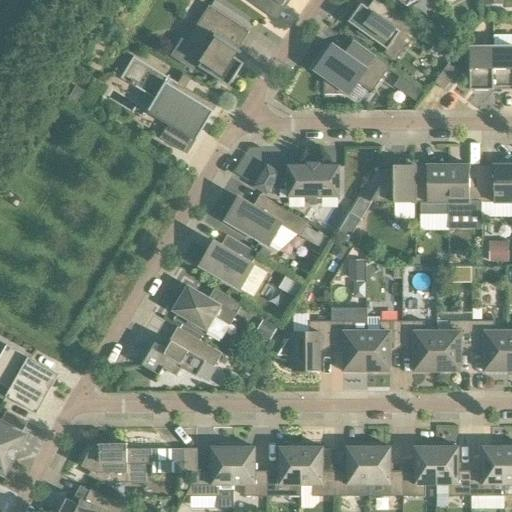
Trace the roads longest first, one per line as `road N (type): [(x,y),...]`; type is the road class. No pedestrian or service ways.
road 1 (residential): [(511,407),(74,407)]
road 2 (residential): [(74,407),(239,126)]
road 3 (residential): [(239,126),(511,125)]
road 4 (residential): [(239,126),(322,0)]
